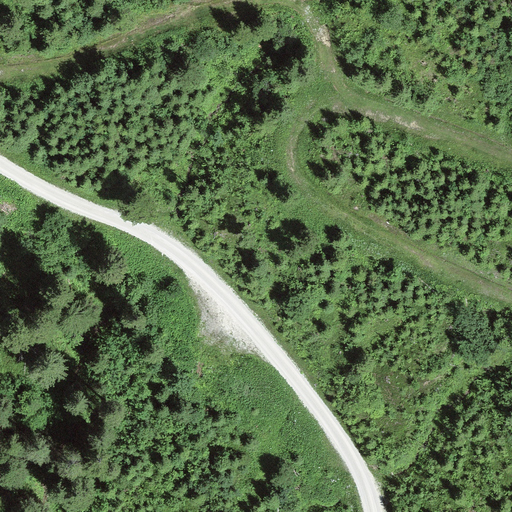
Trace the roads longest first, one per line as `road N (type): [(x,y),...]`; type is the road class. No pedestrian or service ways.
road 1 (track): [(511,300),(347,216),(304,185),(293,151),(307,113),(345,96),(511,157)]
road 2 (track): [(0,164),(56,199),(184,256),(319,401),(353,463),(367,511)]
road 3 (track): [(0,72),(76,59),(246,0)]
